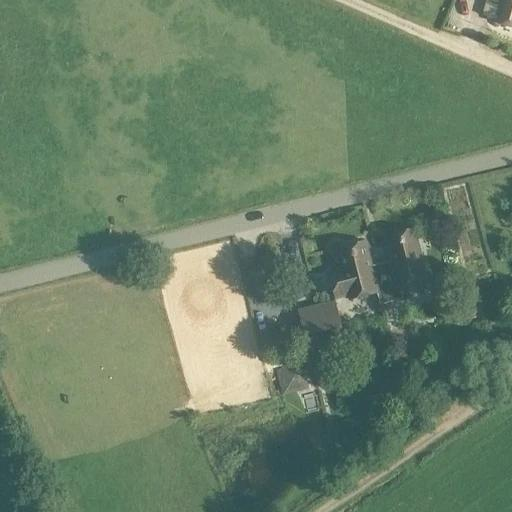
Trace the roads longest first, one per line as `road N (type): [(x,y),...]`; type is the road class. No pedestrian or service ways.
road 1 (unclassified): [(0,286),(511,158)]
road 2 (track): [(511,382),(324,511)]
road 3 (track): [(511,73),(340,0)]
